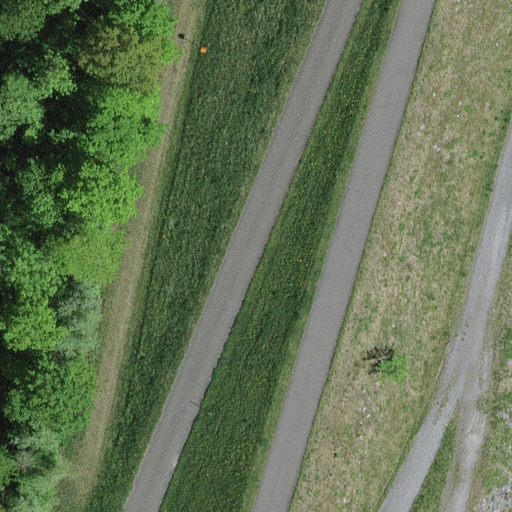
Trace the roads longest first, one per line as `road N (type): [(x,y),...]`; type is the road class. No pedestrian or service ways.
road 1 (track): [(138,511),(344,0)]
road 2 (track): [(417,0),(268,511)]
road 3 (track): [(390,511),(470,328),(511,178)]
road 4 (track): [(449,511),(463,460),(470,328)]
